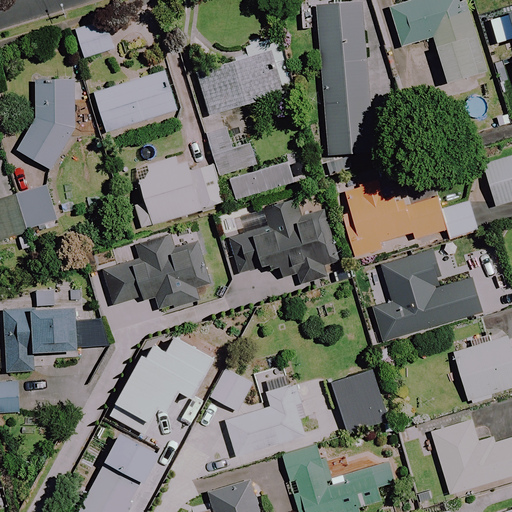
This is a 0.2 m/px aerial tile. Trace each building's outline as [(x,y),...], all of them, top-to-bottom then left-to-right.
[(398,48),(419,42),(423,57),(429,55),(438,85),(481,73),(459,0),(412,0),(386,7),(398,48)] [(511,0),(485,0),(511,36),(511,37),(493,52),(511,78),(511,0)] [(369,153),(357,4),(313,8),(325,156),(369,153)] [(113,49),(103,20),(74,30),(84,59),(113,49)] [(282,95),(270,51),(194,72),(206,117),(282,95)] [(173,111),(161,73),(92,95),(104,134),(173,111)] [(77,132),(68,77),(35,82),(38,112),(14,151),(49,172),(77,132)] [(249,168),(235,124),(225,127),(205,134),(219,178),(249,168)] [(198,211),(182,155),(138,168),(147,198),(142,199),(150,225),(198,211)] [(511,157),(481,166),(492,206),(511,200),(511,157)] [(398,207),(390,175),(338,188),(345,216),(341,217),(352,259),(381,252),(379,245),(444,228),(447,238),(476,231),(466,190),(438,197),(398,207)] [(32,229),(56,222),(44,186),(12,196),(0,199),(0,239),(14,235),(19,251),(37,245),(32,229)] [(337,271),(321,201),(305,205),(308,218),(227,237),(238,282),(290,270),(294,287),(329,279),(328,273),(337,271)] [(143,295),(149,316),(201,300),(196,281),(203,278),(193,244),(171,251),(166,235),(135,245),(139,259),(101,271),(111,305),(143,295)] [(439,287),(430,252),(377,266),(387,304),(370,308),(379,341),(477,315),(467,279),(439,287)] [(76,351),(75,309),(5,311),(7,372),(31,371),(30,353),(76,351)] [(511,387),(511,347),(509,349),(505,337),(449,354),(465,405),(489,398),(488,395),(511,387)] [(250,383),(222,369),(208,399),(236,412),(250,383)] [(0,412),(16,412),(15,382),(0,382),(0,412)] [(302,437),(287,386),(264,393),(268,408),(221,422),(232,458),(302,437)] [(386,420),(377,392),(338,405),(347,432),(386,420)] [(193,422),(174,414),(165,435),(184,443),(193,422)] [(490,436),(476,441),(469,420),(428,433),(447,495),(511,475),(511,437),(492,444),(490,436)] [(159,453),(123,435),(102,475),(96,472),(76,511),(125,511),(141,481),(144,482),(159,453)] [(356,511),(355,509),(380,501),(376,488),(394,482),(387,461),(327,481),(318,455),(311,457),(309,448),(280,458),(298,511),(356,511)] [(256,511),(247,479),(204,493),(210,511),(256,511)]
